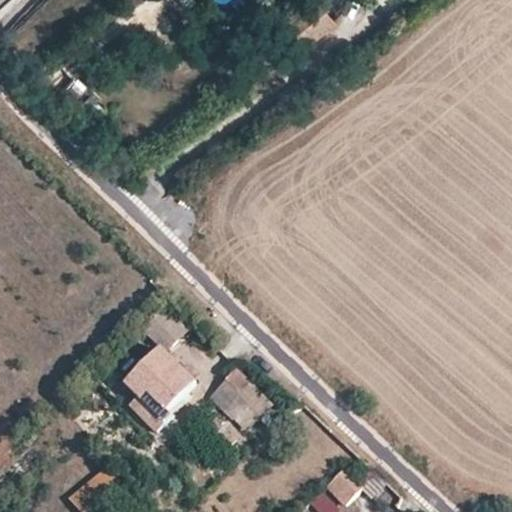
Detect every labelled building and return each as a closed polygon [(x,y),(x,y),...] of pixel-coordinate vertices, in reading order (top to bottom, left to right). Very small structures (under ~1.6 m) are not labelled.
[(306,0),(279,21),(299,46),(331,20),(312,0),(306,0)] [(406,0),(372,0),(387,16),(406,0)] [(162,316),(175,328),(186,317),(173,304),(162,316)] [(128,403),(153,429),(171,412),(166,407),(193,382),(162,348),(126,382),(138,394),(128,403)] [(211,397),(248,432),(275,404),(238,369),(211,397)] [(129,511),(138,506),(107,469),(70,499),(81,511),(129,511)] [(325,491),(342,509),(376,477),(369,470),(353,484),(343,474),(325,491)] [(339,511),(342,509),(325,491),(302,511),(339,511)]
